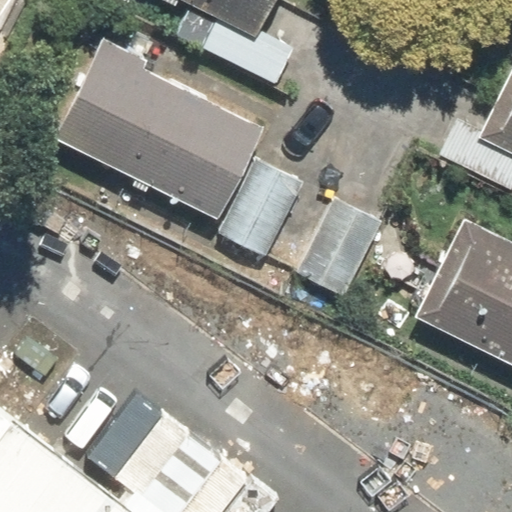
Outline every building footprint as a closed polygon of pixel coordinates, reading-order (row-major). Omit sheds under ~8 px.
[(263,31),(198,0),(191,0),(178,30),(283,80),(298,48),(263,31)] [(206,0),(257,24),(268,0),(206,0)] [(106,27),(57,124),(220,205),(269,107),(106,27)] [(511,61),(482,126),(511,140),(511,61)] [(306,171),(252,148),(218,230),(272,252),(306,171)] [(385,212),(337,188),(299,266),(348,289),(385,212)] [(511,229),(465,206),(416,306),(511,353),(511,229)] [(115,364),(88,345),(41,412),(66,430),(87,401),(105,413),(121,390),(104,379),(115,364)] [(174,511),(0,382),(0,511),(174,511)]
